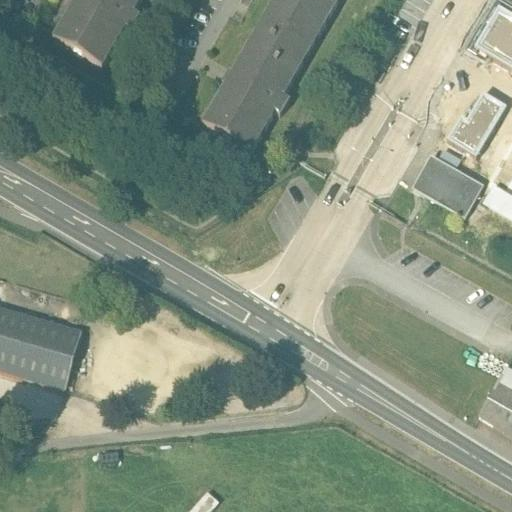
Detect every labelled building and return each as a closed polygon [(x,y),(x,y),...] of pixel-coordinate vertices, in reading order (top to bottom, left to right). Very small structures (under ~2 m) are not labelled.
[(75,0),(52,43),(101,71),(124,31),(130,35),(139,18),(134,15),(143,0),(75,0)] [(274,0),(201,128),(250,156),(273,115),(279,118),(288,103),(283,100),(340,0),(274,0)] [(511,156),(504,152),(489,178),(507,188),(480,237),(497,246),(499,243),(511,219),(511,218),(511,156)] [(483,188),(435,162),(417,195),(464,221),(475,203),(483,188)] [(78,337),(0,314),(0,378),(62,396),(78,337)] [(511,375),(507,372),(504,373),(479,420),(504,435),(504,436),(511,440),(511,375)] [(188,511),(211,511),(217,505),(205,494),(188,511)]
